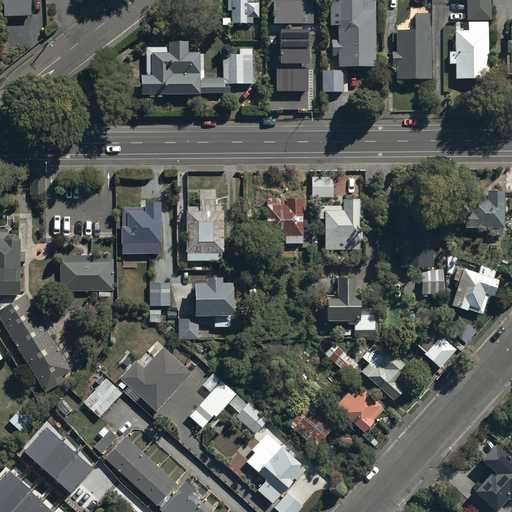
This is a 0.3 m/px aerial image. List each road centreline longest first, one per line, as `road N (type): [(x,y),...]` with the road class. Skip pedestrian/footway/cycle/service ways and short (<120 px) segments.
road 1 (secondary): [(511,140),(0,143)]
road 2 (residential): [(361,511),(511,344)]
road 3 (residential): [(134,0),(31,80),(0,116)]
